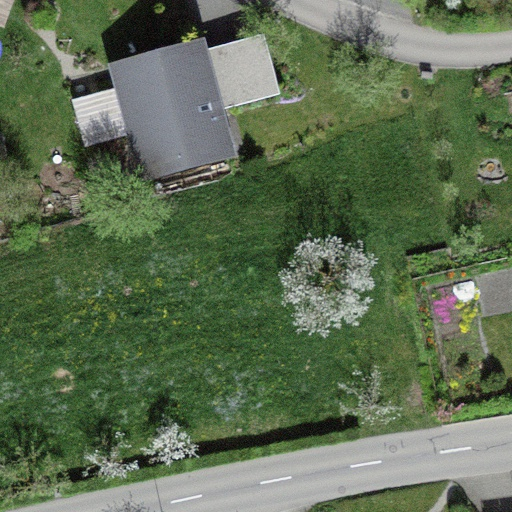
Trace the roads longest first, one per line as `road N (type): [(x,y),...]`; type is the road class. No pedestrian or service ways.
road 1 (secondary): [(128,511),(511,445)]
road 2 (residential): [(304,0),(429,50),(511,46)]
